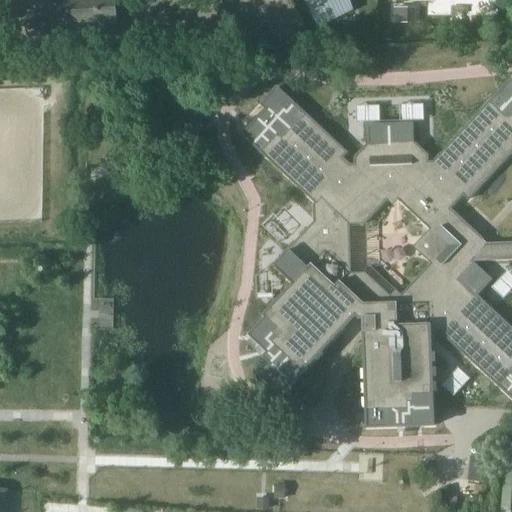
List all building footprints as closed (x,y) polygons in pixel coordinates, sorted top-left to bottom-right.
[(57,0),(60,33),(116,29),(113,0),(57,0)] [(304,0),(318,28),(353,11),(347,0),(304,0)] [(395,8),(395,23),(416,24),(417,9),(395,8)] [(24,40),(48,38),(45,10),(22,12),(24,40)] [(511,244),(489,245),(483,240),(483,239),(471,228),(450,209),(464,193),(469,198),(511,151),(511,106),(507,102),(499,110),(490,102),(434,162),(428,162),(428,155),(414,141),(369,142),(356,157),(356,164),(350,164),(331,147),(336,141),(307,114),(294,128),(285,120),(273,133),(276,136),(261,152),(316,204),(314,205),(315,223),(288,252),(308,270),(264,317),(276,329),(271,334),(277,340),(274,343),(268,338),(266,339),(303,373),(355,316),(359,320),(364,320),(367,411),(416,409),(416,407),(409,407),(409,402),(416,402),(415,394),(433,394),(430,329),(439,329),(499,384),(507,377),(511,380),(511,328),(472,291),(474,288),(458,273),(472,258),(511,256),(511,244)] [(0,341),(8,346),(16,332),(3,325),(0,330),(0,341)] [(488,457),(469,455),(466,480),(485,482),(488,457)] [(286,487),(275,486),(275,501),(285,501),(286,487)]
